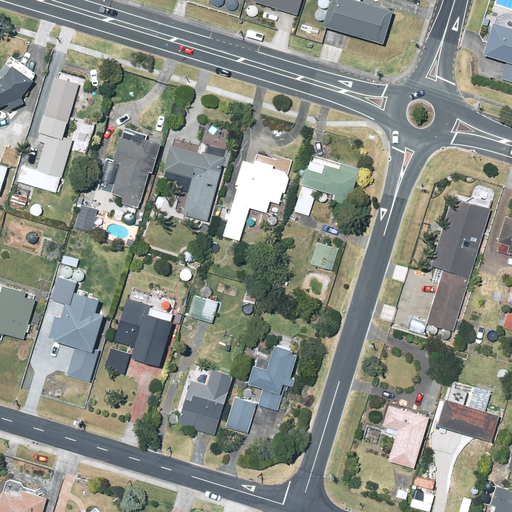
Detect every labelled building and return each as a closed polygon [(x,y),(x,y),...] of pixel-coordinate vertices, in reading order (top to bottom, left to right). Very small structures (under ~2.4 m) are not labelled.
[(262,0),(297,11),(300,0),(262,0)] [(326,33),(386,49),(395,18),(335,1),(326,33)] [(482,62),(511,70),(511,36),(491,30),(482,62)] [(10,106),(23,100),(20,93),(33,77),(12,60),(10,62),(6,59),(0,65),(0,73),(0,74),(0,103),(7,100),(10,106)] [(63,133),(77,81),(56,75),(46,111),(44,110),(39,127),(40,128),(37,139),(45,141),(37,168),(22,164),(17,180),(56,191),(61,175),(62,176),(73,136),(63,133)] [(222,126),(218,126),(215,130),(216,134),(220,137),(224,136),(226,133),(226,128),(222,126)] [(142,139),(119,133),(112,159),(119,161),(111,190),(122,193),(119,202),(138,208),(148,169),(152,169),(160,139),(143,135),(142,139)] [(203,148),(202,150),(167,141),(165,150),(168,151),(164,166),(192,174),(182,211),(207,217),(224,153),(203,148)] [(348,202),(359,165),(341,159),(340,161),(313,153),(311,158),(310,157),(307,165),(305,164),(301,180),(303,180),(294,209),(309,214),(317,186),(332,190),(330,196),(348,202)] [(249,205),(266,210),(270,198),(278,201),(282,189),(284,190),(289,173),(287,173),(287,170),(272,165),(272,162),(255,156),(253,162),(244,159),(236,182),(239,183),(223,233),(239,238),(249,205)] [(27,196),(13,191),(10,198),(25,203),(27,196)] [(91,231),(97,207),(91,205),(91,203),(81,200),(74,226),(91,231)] [(488,212),(449,200),(429,267),(441,271),(426,324),(452,332),(488,212)] [(511,216),(502,213),(495,240),(497,240),(495,249),(508,252),(508,251),(511,252),(511,216)] [(332,268),(338,246),(317,240),(310,261),(332,268)] [(58,273),(50,298),(71,304),(78,279),(58,273)] [(28,322),(35,297),(24,294),(26,287),(2,281),(0,289),(0,329),(24,336),(26,329),(28,330),(30,322),(28,322)] [(257,293),(258,290),(246,287),(243,299),(257,303),(259,294),(257,293)] [(99,349),(92,348),(96,335),(98,336),(99,333),(97,332),(103,311),(97,309),(100,299),(78,293),(75,304),(73,303),(70,315),(61,312),(54,337),(79,344),(71,373),(91,378),(99,349)] [(189,313),(212,320),(218,300),(219,300),(220,296),(214,294),(212,299),(195,294),(189,313)] [(158,361),(172,316),(148,309),(151,302),(127,295),(113,338),(133,344),(130,353),(158,361)] [(166,299),(163,298),(160,300),(159,302),(160,305),(163,307),(166,305),(167,302),(166,299)] [(501,325),(511,328),(511,312),(506,311),(501,325)] [(406,330),(421,335),(425,323),(409,318),(406,330)] [(293,345),(274,339),(269,355),(257,351),(254,361),(253,360),(248,379),(256,381),(251,399),(234,394),(225,424),(248,431),(256,401),(258,401),(258,402),(277,408),(283,387),(286,388),(288,382),(292,383),(294,375),(289,374),(296,351),(291,350),(293,345)] [(124,372),(129,351),(111,345),(105,366),(124,372)] [(214,433),(228,389),(191,378),(178,422),(214,433)] [(432,420),(488,438),(495,411),(483,407),(487,394),(485,393),(486,391),(485,390),(486,387),(471,383),(465,403),(440,395),(432,420)] [(410,464),(425,412),(383,400),(377,421),(382,423),(380,429),(391,432),(384,457),(410,464)] [(511,421),(503,450),(509,452),(504,466),(511,468),(511,421)] [(425,480),(416,477),(414,484),(422,487),(425,480)] [(491,483),(482,480),(479,490),(489,492),(491,483)] [(509,511),(511,504),(511,489),(494,483),(487,502),(494,504),(491,511),(509,511)] [(0,494),(0,511),(41,511),(47,495),(20,487),(18,493),(2,488),(0,494)] [(406,491),(396,488),(394,495),(404,498),(406,491)] [(481,511),(484,504),(475,501),(472,510),(477,511),(481,511)]
